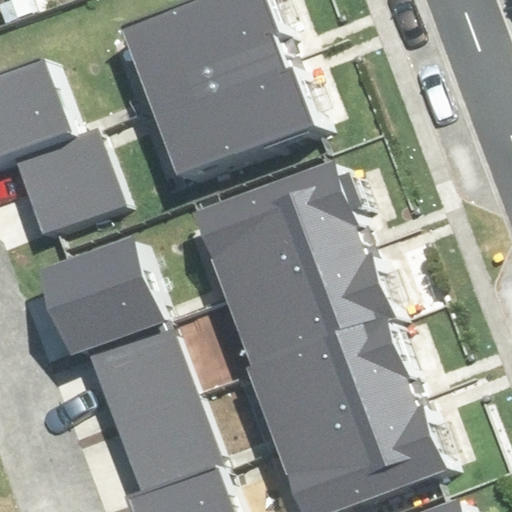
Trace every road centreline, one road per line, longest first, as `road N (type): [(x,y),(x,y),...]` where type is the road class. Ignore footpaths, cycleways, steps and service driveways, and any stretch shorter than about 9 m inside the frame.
road 1 (residential): [(0,342),(64,511)]
road 2 (residential): [(460,0),(511,130)]
